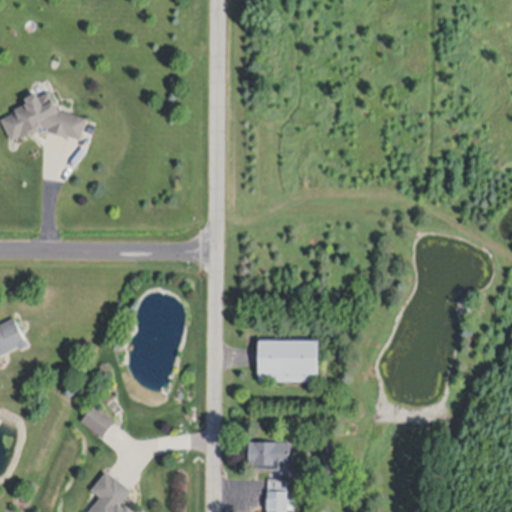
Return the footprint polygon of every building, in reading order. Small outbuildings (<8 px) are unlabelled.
[(60,109),(89,119),(82,140),(69,136),(69,138),(48,131),(49,129),(41,126),(39,128),(40,131),(31,136),(30,135),(23,138),(22,136),(13,141),(2,120),(16,112),(15,110),(28,103),(26,98),(38,93),(40,97),(50,92),(54,101),(55,101),(60,109)] [(0,325),(15,318),(26,340),(27,340),(29,346),(21,350),(20,347),(0,356),(0,325)] [(260,341),(320,341),(320,382),(260,383),(260,341)] [(95,406),(117,423),(114,426),(113,426),(106,435),(106,436),(104,439),(82,421),(95,406)] [(276,443),(292,443),(292,466),(281,466),(281,471),(250,470),(250,442),(257,443),(276,443)] [(90,511),(101,498),(93,491),(107,473),(114,479),(115,478),(133,492),(122,506),(125,509),(127,507),(133,511),(90,511)] [(269,492),(269,480),(289,480),(289,501),(296,500),(296,511),(289,510),(289,511),(269,511),(269,510),(268,510),(268,500),(269,500),(269,492)]
